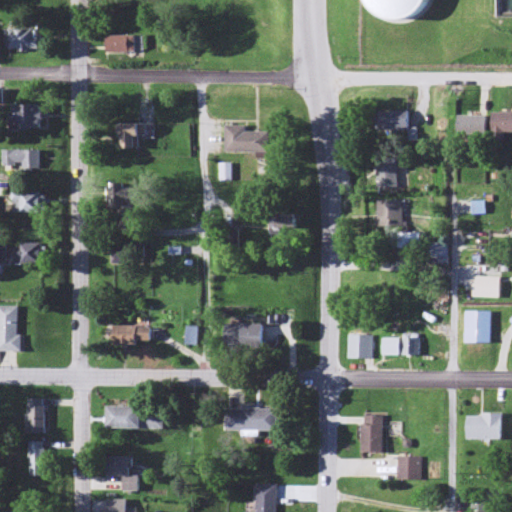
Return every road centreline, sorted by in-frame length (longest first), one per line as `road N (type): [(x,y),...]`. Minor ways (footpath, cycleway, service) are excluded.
road 1 (secondary): [(326,511),(327,179),(310,0)]
road 2 (residential): [(511,81),(0,75)]
road 3 (residential): [(80,511),(80,0)]
road 4 (tertiary): [(327,379),(0,376)]
road 5 (residential): [(511,380),(327,379)]
